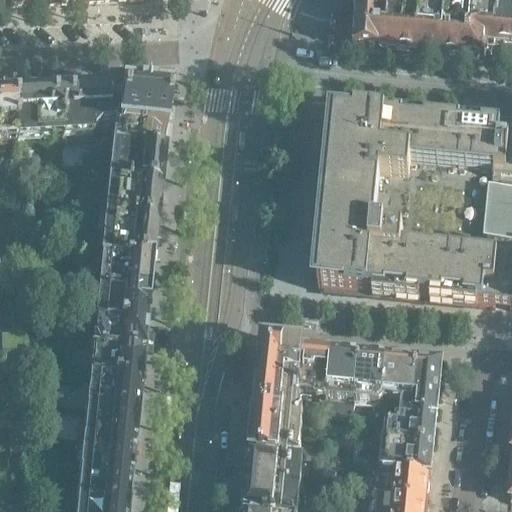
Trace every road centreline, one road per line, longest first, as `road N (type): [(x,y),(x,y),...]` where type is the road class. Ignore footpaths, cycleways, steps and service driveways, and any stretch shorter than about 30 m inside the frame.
road 1 (tertiary): [(223,58),(196,307),(198,387)]
road 2 (tertiary): [(198,387),(235,308),(262,67)]
road 3 (residential): [(486,356),(390,346),(379,334),(389,312),(482,320),(498,330),(498,358)]
road 4 (residential): [(511,100),(262,67)]
road 5 (unclassified): [(0,62),(223,58)]
road 6 (residential): [(469,511),(486,356)]
road 7 (tertiary): [(185,511),(198,387)]
